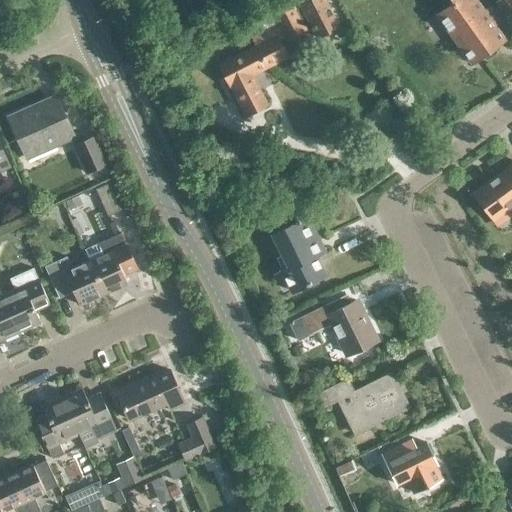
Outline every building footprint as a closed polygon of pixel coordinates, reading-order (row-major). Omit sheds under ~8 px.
[(251,37),(255,45),(266,68),(284,58),(276,40),(283,37),(284,39),(305,28),(303,25),(308,23),(315,37),(336,27),(322,0),(308,0),(299,5),(300,7),(295,9),(294,6),(272,17),(276,24),(251,37)] [(471,64),(504,40),(490,20),(492,19),(486,10),(484,12),(475,0),(449,0),(452,4),(436,15),(471,64)] [(511,0),(497,0),(495,2),(507,17),(511,13),(511,0)] [(251,75),(266,68),(255,45),(218,64),(243,115),(265,104),(251,75)] [(26,156),(73,136),(55,95),(8,115),(26,156)] [(85,171),(105,163),(93,137),(74,145),(85,171)] [(511,166),(501,174),(511,189),(511,166)] [(492,219),(511,204),(511,189),(501,174),(474,194),(492,219)] [(107,216),(120,210),(108,183),(94,189),(107,216)] [(272,233),(288,266),(313,253),(314,255),(323,251),(306,216),(272,233)] [(97,244),(84,249),(89,260),(104,292),(127,282),(120,268),(134,262),(121,233),(97,244)] [(288,266),(281,270),(291,291),(324,275),(314,255),(313,253),(288,266)] [(104,292),(89,260),(72,267),(67,256),(45,266),(59,297),(73,291),(78,304),(104,292)] [(1,294),(18,331),(40,321),(30,300),(44,293),(32,267),(9,278),(14,289),(1,294)] [(0,339),(18,331),(1,294),(0,291),(0,339)] [(347,354),(374,341),(355,301),(328,314),(324,305),(288,322),(296,340),(331,323),(347,354)] [(168,409),(183,402),(168,370),(145,380),(144,376),(114,390),(127,419),(165,402),(168,409)] [(355,434),(408,407),(391,372),(353,390),(347,377),(316,392),(323,406),(338,399),(355,434)] [(81,388),(61,396),(81,441),(83,446),(96,441),(95,438),(115,430),(103,403),(90,408),(81,388)] [(61,450),(81,441),(61,396),(41,405),(50,427),(40,432),(51,458),(62,453),(61,450)] [(213,446),(201,418),(187,425),(193,439),(178,445),(184,459),(213,446)] [(387,451),(381,454),(395,484),(407,479),(414,493),(441,480),(434,465),(437,464),(427,443),(416,448),(412,439),(387,451)] [(126,486),(143,478),(133,456),(116,464),(126,486)] [(43,490),(56,485),(45,460),(32,466),(31,464),(10,474),(27,511),(38,511),(32,498),(44,492),(43,490)] [(171,479),(186,473),(181,462),(166,468),(171,479)] [(27,511),(10,474),(0,478),(0,503),(3,511),(14,506),(16,511),(27,511)]
